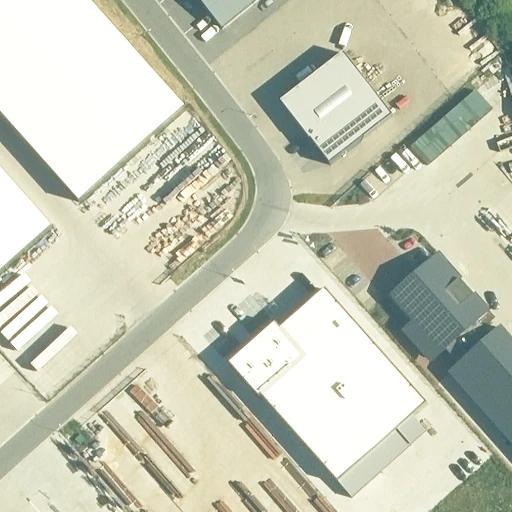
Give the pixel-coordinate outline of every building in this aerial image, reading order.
[(84,0),(0,0),(0,116),(79,205),(184,111),(84,0)] [(196,0),(222,31),(259,0),(196,0)] [(392,119),(343,56),(280,105),(312,146),(329,167),(359,144),(360,144),(392,119)] [(0,275),(51,230),(0,173),(0,275)] [(445,267),(399,308),(413,324),(441,355),(445,352),(458,367),(481,347),(491,338),(477,323),(487,315),(445,267)] [(274,326),(228,367),(259,402),(261,400),(338,486),(427,407),(325,292),(280,332),(274,326)] [(454,371),(448,376),(511,448),(511,343),(500,330),(481,347),(454,371)]
